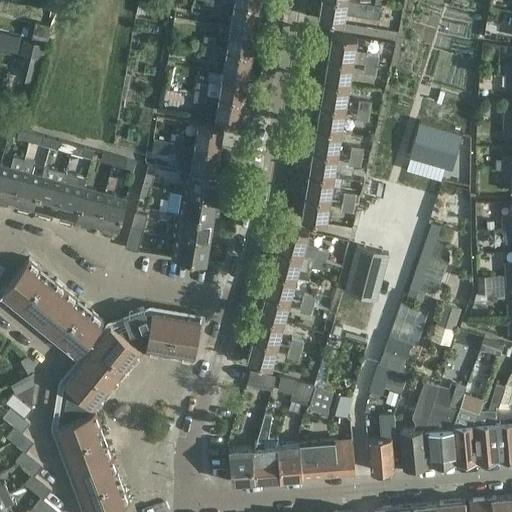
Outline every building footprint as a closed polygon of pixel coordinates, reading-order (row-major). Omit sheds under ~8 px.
[(221,10),(222,0),(221,0),(210,0),(209,8),(221,10)] [(359,0),(319,0),(317,17),(342,22),(344,11),(377,16),(379,3),(369,2),(359,0)] [(255,29),(259,6),(233,2),(229,25),(255,29)] [(47,40),(50,25),(35,21),(31,37),(47,40)] [(251,52),(255,29),(229,25),(226,48),(251,52)] [(326,55),(352,59),(356,36),(330,32),(326,55)] [(215,46),(216,36),(205,34),(203,44),(215,46)] [(213,56),(215,46),(203,44),(201,54),(213,56)] [(247,75),(251,52),(226,48),(222,71),(247,75)] [(376,63),(377,53),(365,51),(364,61),(376,63)] [(24,67),(22,66),(19,79),(31,81),(36,57),(26,54),(24,67)] [(323,78),(348,82),(352,59),(326,55),(323,78)] [(374,73),(376,63),(364,61),(362,71),(374,73)] [(244,98),(247,75),(222,71),(218,94),(244,98)] [(319,101),(345,105),(348,82),(323,78),(319,101)] [(207,92),(209,82),(197,80),(195,90),(207,92)] [(205,102),(207,92),(195,90),(194,100),(205,102)] [(240,122),(244,98),(218,94),(214,118),(240,122)] [(368,109),(370,99),(358,97),(356,107),(368,109)] [(315,124),(341,128),(345,105),(319,101),(315,124)] [(367,119),(368,109),(356,107),(355,117),(367,119)] [(511,121),(511,108),(503,108),(503,121),(511,121)] [(511,134),(511,121),(503,121),(503,134),(511,134)] [(193,145),(218,150),(222,126),(197,122),(193,145)] [(337,151),(341,128),(315,124),(311,147),(337,151)] [(18,128),(16,137),(28,140),(30,132),(18,128)] [(30,132),(28,140),(40,144),(42,135),(30,132)] [(170,141),(182,143),(184,134),(172,132),(170,141)] [(60,140),(57,148),(70,151),(72,143),(60,140)] [(180,153),(182,143),(170,141),(169,151),(180,153)] [(72,143),(70,151),(82,155),(84,146),(72,143)] [(361,155),(362,145),(350,144),(349,153),(361,155)] [(214,173),(218,150),(193,145),(189,169),(214,173)] [(333,175),(337,151),(311,147),(308,170),(333,175)] [(101,151),(99,159),(111,163),(114,154),(101,151)] [(359,165),(361,155),(349,153),(347,163),(359,165)] [(114,154),(111,163),(123,166),(126,157),(114,154)] [(511,167),(511,154),(502,155),(501,168),(511,167)] [(0,163),(0,197),(12,201),(23,158),(12,155),(9,166),(0,163)] [(23,158),(12,201),(32,207),(41,175),(40,175),(31,172),(34,161),(23,158)] [(41,175),(32,207),(53,212),(64,171),(43,165),(40,175),(41,175)] [(511,181),(511,176),(511,167),(501,168),(501,181),(511,181)] [(219,174),(214,173),(189,169),(185,168),(181,190),(215,195),(219,174)] [(329,198),(333,175),(308,170),(304,193),(329,198)] [(64,171),(53,212),(74,218),(83,186),(86,177),(64,171)] [(150,185),(154,173),(145,171),(142,182),(150,185)] [(147,196),(150,185),(142,182),(138,194),(147,196)] [(83,186),(74,218),(95,223),(103,192),(83,186)] [(212,217),(213,209),(215,195),(181,190),(169,188),(166,210),(178,211),(212,217)] [(353,202),(355,192),(343,190),(341,200),(353,202)] [(103,192),(95,223),(116,229),(125,197),(103,192)] [(326,221),(329,198),(304,193),(300,217),(326,221)] [(351,211),(353,202),(341,200),(340,209),(351,211)] [(142,227),(146,213),(134,210),(130,224),(142,227)] [(208,238),(212,217),(178,211),(174,232),(208,238)] [(501,226),(511,225),(511,221),(511,213),(500,213),(501,226)] [(276,245),(301,252),(308,229),(283,222),(276,245)] [(136,249),(142,227),(130,224),(124,246),(136,249)] [(502,239),(511,238),(511,225),(501,226),(502,239)] [(205,259),(208,238),(174,232),(171,254),(205,259)] [(372,290),(382,251),(353,244),(343,283),(372,290)] [(295,275),(301,252),(276,245),(270,268),(295,275)] [(324,259),(327,249),(315,246),(313,255),(324,259)] [(322,268),(324,259),(313,255),(310,265),(322,268)] [(77,350),(103,318),(28,256),(1,288),(77,350)] [(505,273),(511,272),(511,259),(503,260),(504,273),(505,273)] [(289,297),(295,275),(270,268),(264,290),(289,297)] [(283,319),(289,297),(264,290),(258,313),(283,319)] [(312,303),(315,294),(303,291),(301,300),(312,303)] [(309,313),(312,303),(301,300),(298,310),(309,313)] [(142,350),(144,349),(149,320),(146,320),(144,314),(145,314),(142,306),(128,311),(130,316),(125,318),(128,326),(118,330),(142,350)] [(193,357),(200,316),(151,308),(149,320),(144,349),(193,357)] [(252,335),(277,342),(283,319),(258,313),(252,335)] [(95,407),(96,406),(111,388),(126,369),(142,350),(118,330),(110,323),(94,343),(79,361),(63,381),(67,384),(95,407)] [(498,351),(502,339),(483,333),(479,345),(498,351)] [(270,365),(277,342),(252,335),(245,359),(270,365)] [(300,348),(302,339),(291,336),(288,345),(300,348)] [(297,358),(300,348),(288,345),(286,355),(297,358)] [(401,384),(405,372),(378,362),(369,387),(382,391),(386,379),(401,384)] [(270,386),(273,374),(249,368),(246,381),(270,386)] [(427,463),(424,428),(424,426),(433,399),(438,384),(424,379),(419,392),(423,394),(412,426),(398,428),(402,466),(427,463)] [(313,385),(294,380),(289,399),(308,404),(313,385)] [(478,407),(475,418),(473,422),(476,459),(498,457),(494,407),(497,406),(502,392),(504,384),(495,381),(487,407),(478,407)] [(451,426),(459,403),(463,392),(464,386),(455,383),(448,404),(433,399),(424,426),(424,428),(428,428),(431,463),(454,461),(451,426)] [(95,409),(95,407),(67,384),(64,403),(61,422),(95,409)] [(12,389),(5,399),(10,403),(24,415),(32,405),(12,389)] [(473,422),(475,418),(478,407),(481,398),(463,392),(459,403),(451,426),(454,461),(476,459),(473,422)] [(507,402),(510,394),(502,392),(497,406),(494,407),(498,457),(511,456),(511,410),(508,411),(507,402)] [(21,429),(29,419),(24,415),(10,403),(2,414),(13,423),(21,429)] [(88,511),(99,511),(129,501),(95,409),(61,422),(56,424),(88,511)] [(279,476),(276,443),(264,444),(263,436),(267,435),(270,412),(264,410),(256,439),(254,439),(254,445),(251,445),(254,478),(279,476)] [(370,468),(394,466),(391,435),(395,434),(393,410),(379,411),(381,434),(367,436),(370,468)] [(13,423),(5,433),(22,446),(25,449),(33,439),(21,429),(13,423)] [(299,440),(302,474),(354,469),(351,436),(299,440)] [(276,441),(276,443),(279,476),(302,474),(299,440),(299,439),(276,441)] [(254,478),(251,445),(251,444),(228,446),(231,480),(254,478)] [(34,473),(43,463),(25,449),(22,446),(14,457),(31,470),(34,473)] [(43,497),(51,486),(34,473),(31,470),(22,481),(40,495),(43,497)] [(0,511),(8,511),(4,504),(12,501),(7,491),(0,493),(0,511)] [(511,511),(511,493),(490,496),(491,511),(511,511)] [(41,511),(58,511),(60,510),(43,497),(40,495),(32,505),(41,511)] [(468,511),(491,511),(490,496),(468,498),(468,511)] [(464,511),(463,498),(435,501),(436,511),(464,511)] [(436,511),(435,501),(413,503),(413,511),(436,511)] [(413,511),(413,503),(374,507),(374,511),(413,511)]
